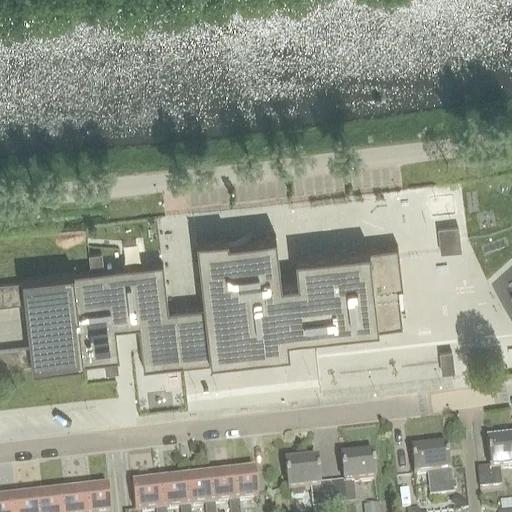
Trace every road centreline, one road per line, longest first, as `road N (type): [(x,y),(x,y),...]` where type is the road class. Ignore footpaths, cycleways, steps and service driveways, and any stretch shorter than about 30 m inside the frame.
road 1 (residential): [(0,201),(511,140)]
road 2 (residential): [(0,458),(511,398)]
